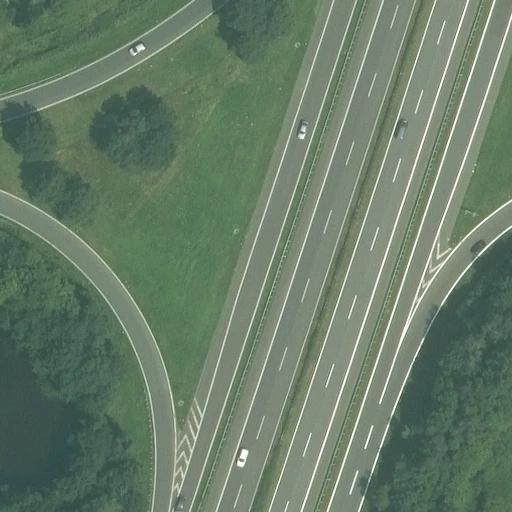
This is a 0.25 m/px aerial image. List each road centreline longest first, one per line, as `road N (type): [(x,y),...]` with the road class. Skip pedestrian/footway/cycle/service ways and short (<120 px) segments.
road 1 (motorway): [(400,0),(233,511)]
road 2 (motorway): [(285,511),(452,0)]
road 3 (motorway): [(345,0),(181,511)]
road 4 (motorway): [(0,202),(55,232),(93,266),(145,339),(174,436),(175,511)]
road 5 (motorway): [(388,358),(505,0)]
road 6 (motorway): [(212,0),(120,62),(0,111)]
road 7 (motorway): [(388,358),(428,281),(511,208)]
road 8 (motorway): [(337,511),(388,358)]
